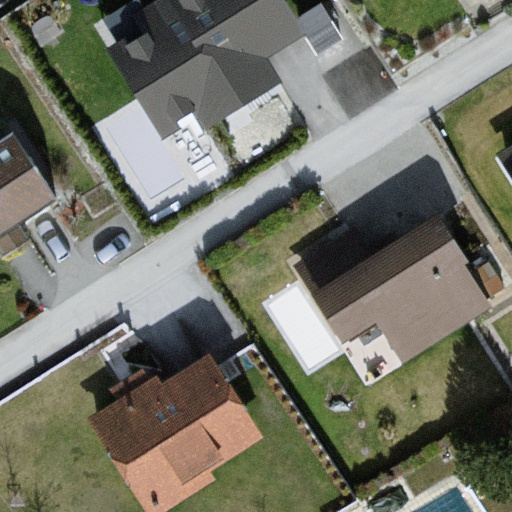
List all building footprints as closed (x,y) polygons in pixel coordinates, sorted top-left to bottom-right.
[(143,0),(91,34),(155,133),(194,108),(207,128),(277,84),(265,65),(307,39),(281,0),(143,0)] [(0,130),(0,233),(62,191),(14,121),(0,130)] [(511,144),(497,154),(511,178),(511,144)] [(278,261),(357,383),(497,292),(440,203),(364,253),(342,220),(278,261)] [(84,424),(135,511),(157,511),(213,479),(207,468),(265,434),(213,348),(84,424)]
